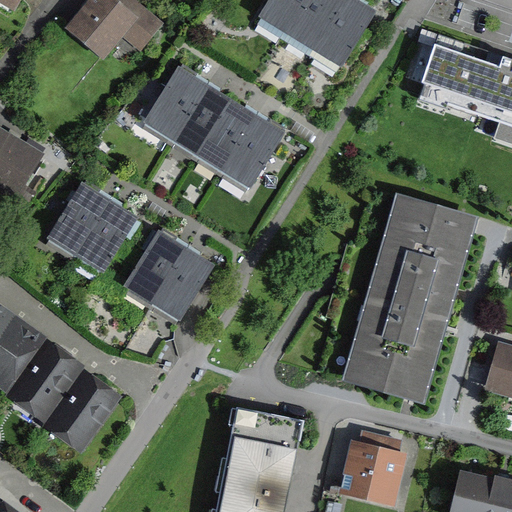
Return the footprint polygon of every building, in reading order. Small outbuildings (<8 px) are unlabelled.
[(127,14),(109,0),(95,0),(72,28),(103,53),(131,20),(151,36),(161,23),(136,3),(127,14)] [(290,31),(309,0),(272,0),(263,15),(290,31)] [(309,0),(290,31),(315,46),(343,0),(309,0)] [(351,0),(343,0),(315,46),(342,63),(373,14),(351,0)] [(511,60),(503,58),(500,68),(435,45),(422,84),(452,94),(448,105),(511,127),(511,60)] [(175,136),(206,87),(194,80),(198,74),(183,65),(148,120),(175,136)] [(206,87),(175,136),(200,152),(230,103),(206,87)] [(230,103),(200,152),(224,167),(255,118),(230,103)] [(267,125),(255,118),(224,167),(251,184),(286,128),(271,119),(267,125)] [(0,187),(16,197),(40,157),(0,132),(0,187)] [(52,235),(78,252),(109,203),(97,196),(101,190),(86,180),(52,235)] [(135,219),(109,203),(78,252),(104,268),(135,219)] [(451,286),(466,231),(454,228),(456,218),(409,205),(403,225),(396,223),(387,255),(394,257),(389,274),(382,272),(379,280),(387,282),(381,302),(374,300),(372,307),(379,309),(374,327),(366,325),(357,356),(364,358),(359,378),(419,396),(437,333),(423,329),(437,281),(451,286)] [(155,300),(186,251),(174,243),(178,237),(163,228),(128,283),(155,300)] [(186,251),(155,300),(181,316),(211,267),(186,251)] [(0,335),(12,320),(0,311),(0,335)] [(38,339),(12,320),(0,335),(0,379),(5,384),(14,372),(32,347),(38,339)] [(511,402),(511,350),(497,346),(485,395),(511,402)] [(51,402),(69,377),(74,370),(56,357),(57,356),(47,349),(43,355),(32,347),(14,372),(25,380),(18,389),(46,409),(51,402)] [(83,438),(111,400),(95,388),(95,387),(85,380),(81,386),(69,377),(51,402),(63,410),(56,419),(83,438)] [(303,422),(237,408),(216,511),(278,511),(279,508),(267,506),(271,486),(283,489),(293,439),(299,441),(303,422)] [(401,442),(362,433),(348,491),(387,500),(401,442)] [(494,483),(462,475),(453,511),(511,511),(511,481),(495,478),(494,483)]
